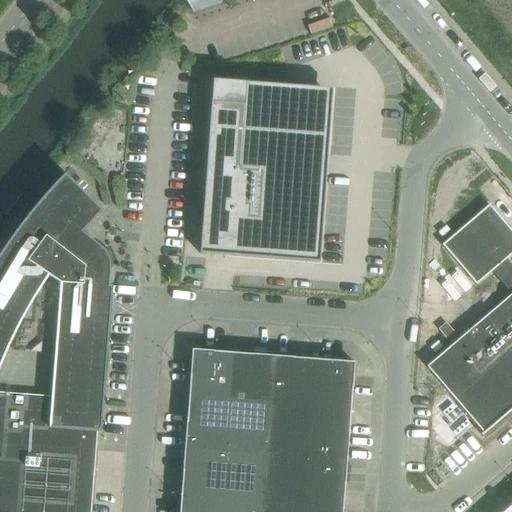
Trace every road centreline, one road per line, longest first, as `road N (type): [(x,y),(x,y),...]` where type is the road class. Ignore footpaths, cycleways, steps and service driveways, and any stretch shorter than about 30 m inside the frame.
road 1 (unclassified): [(134,511),(149,301),(402,318)]
road 2 (unclassified): [(402,318),(420,162),(481,107)]
road 3 (unclassified): [(389,511),(402,318)]
road 4 (unclassified): [(481,107),(390,0)]
